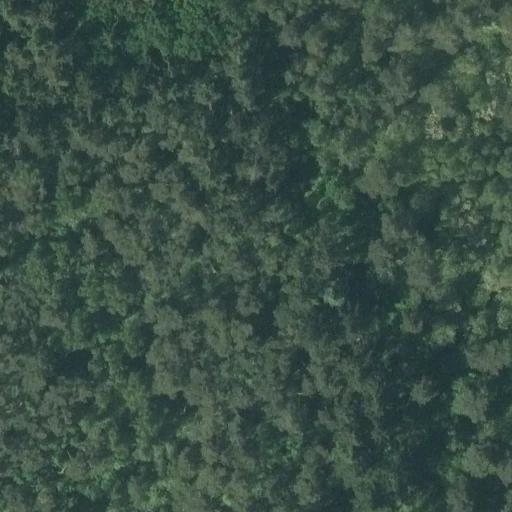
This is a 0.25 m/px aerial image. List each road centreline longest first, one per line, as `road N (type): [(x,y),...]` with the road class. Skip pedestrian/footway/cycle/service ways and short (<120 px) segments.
road 1 (track): [(445,511),(322,154)]
road 2 (track): [(511,31),(322,154)]
road 3 (track): [(266,0),(322,154)]
